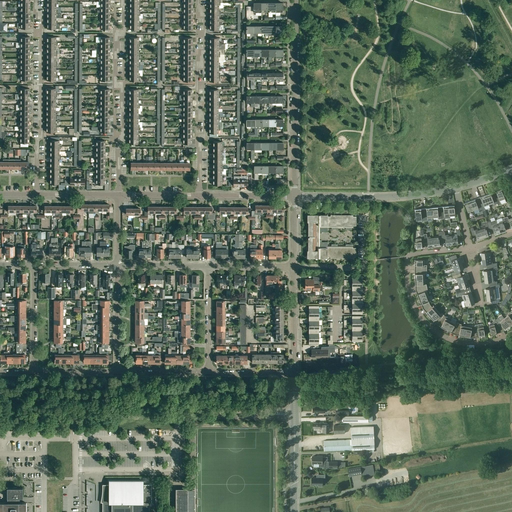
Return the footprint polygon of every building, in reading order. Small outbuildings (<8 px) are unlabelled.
[(7,23),(0,23),(0,30),(1,32),(7,32),(9,32),(9,30),(7,30),(7,23)] [(255,151),(255,149),(255,143),(247,143),(247,149),(251,149),(251,160),(255,160),(255,151)] [(498,197),(495,198),(497,204),(498,206),(501,204),(499,200),(505,198),(502,193),(504,192),(502,189),(501,189),(496,191),(498,197)] [(485,195),(489,204),(494,203),(495,205),(497,204),(495,198),(493,199),(490,193),(485,195)] [(482,203),(479,204),(482,210),(482,211),(485,210),(484,206),(489,204),(485,195),(480,197),(482,203)] [(482,210),(479,204),(477,205),(475,199),(470,201),(469,201),(473,210),(478,208),(479,211),(482,210)] [(468,212),(473,210),(469,201),(464,203),(468,212)] [(450,216),(448,206),(443,206),(444,212),(441,213),(441,219),(449,218),(449,216),(450,216)] [(205,219),(208,219),(215,219),(215,213),(212,213),(212,207),(205,207),(205,213),(205,219)] [(241,207),(241,213),(244,213),(244,215),(248,215),(248,216),(252,216),(252,211),(248,211),(248,207),(241,207)] [(427,214),(424,214),(425,221),(428,220),(427,218),(433,218),(432,207),(432,208),(426,208),(427,214)] [(432,207),(433,218),(438,217),(438,219),(441,219),(441,213),(438,213),(437,207),(432,208),(432,207)] [(425,221),(424,214),(421,215),(421,209),(415,209),(413,210),(414,213),(415,213),(416,219),(422,219),(422,221),(425,221)] [(308,236),(316,236),(318,236),(318,215),(314,215),(313,214),(313,213),(312,213),(311,213),(310,213),(309,214),(309,215),(309,218),(307,218),(307,222),(308,222),(308,227),(309,227),(309,231),(308,231),(308,236)] [(504,224),(506,224),(504,218),(502,219),(502,221),(499,222),(499,223),(497,224),(500,232),(506,230),(504,224)] [(487,221),(487,222),(489,229),(492,228),(494,234),(500,232),(497,224),(496,220),(490,222),(490,220),(487,221)] [(487,230),(489,229),(487,222),(484,223),(485,226),(482,228),(482,229),(480,230),(482,238),(489,236),(488,236),(487,230)] [(477,240),(482,238),(480,230),(478,230),(477,229),(474,230),(473,227),(470,228),(472,235),(475,234),(477,240)] [(457,234),(453,234),(453,235),(451,236),(452,245),(458,244),(457,238),(460,238),(460,229),(456,230),(457,234)] [(433,238),(434,247),(440,246),(439,240),(442,240),(442,233),(442,231),(438,232),(439,236),(435,236),(435,237),(433,238)] [(449,236),(449,235),(445,235),(445,233),(442,233),(442,240),(445,239),(446,245),(452,245),(451,236),(449,236)] [(428,247),(434,247),(433,238),(431,238),(431,237),(427,237),(427,234),(423,234),(424,235),(424,241),(427,241),(428,247),(427,247),(428,247)] [(421,242),(424,241),(424,235),(421,236),(421,238),(415,238),(416,245),(414,245),(415,248),(416,248),(416,249),(417,249),(417,248),(422,248),(421,242)] [(308,258),(318,258),(318,248),(318,238),(308,238),(308,242),(309,242),(309,246),(308,246),(308,251),(307,251),(307,255),(308,255),(308,258)] [(162,243),(162,246),(159,246),(159,249),(158,248),(158,257),(164,257),(164,249),(166,249),(166,243),(162,243)] [(129,246),(129,248),(126,248),(126,250),(126,257),(132,257),(132,250),(135,250),(135,244),(131,244),(129,246)] [(341,248),(341,257),(344,257),(344,258),(349,258),(349,248),(341,248)] [(481,253),(482,259),(490,258),(490,255),(491,255),(491,252),(494,251),(494,248),(486,249),(487,252),(481,253),(481,252),(481,253)] [(453,265),(462,263),(460,257),(460,258),(450,260),(451,264),(453,264),(453,265)] [(418,260),(418,258),(415,258),(415,260),(414,259),(414,260),(415,260),(414,269),(416,270),(427,269),(427,265),(425,265),(425,260),(418,260)] [(490,258),(482,259),(482,265),(483,265),(488,264),(489,267),(497,266),(497,263),(492,263),(492,260),(491,260),(490,258)] [(464,269),(462,263),(453,265),(454,268),(453,268),(454,272),(451,273),(452,276),(459,274),(458,271),(463,269),(464,269)] [(483,271),(484,277),(493,276),(492,274),(494,273),(493,270),(497,269),(497,266),(489,267),(489,270),(483,271)] [(416,270),(414,269),(415,279),(425,279),(425,274),(427,274),(427,269),(416,270)] [(110,288),(110,285),(110,282),(110,275),(104,274),(104,277),(100,277),(100,288),(110,288)] [(460,277),(459,274),(452,276),(453,279),(456,278),(457,281),(458,281),(459,283),(467,281),(465,274),(465,275),(460,277)] [(226,284),(226,283),(226,275),(217,275),(217,288),(220,288),(220,283),(223,283),(223,284),(223,285),(225,285),(226,284)] [(238,285),(239,285),(244,285),(244,277),(239,277),(239,275),(235,275),(235,277),(234,277),(234,285),(235,285),(235,287),(235,288),(237,288),(238,287),(238,285)] [(273,275),(273,284),(276,284),(276,291),(282,291),(282,281),(279,281),(279,275),(273,275)] [(313,276),(313,280),(305,279),(305,285),(322,285),(322,281),(319,281),(319,276),(313,276)] [(493,276),(484,277),(485,283),(491,282),(491,285),(497,284),(497,281),(495,281),(494,278),(493,278),(493,276)] [(415,285),(415,290),(417,289),(427,287),(426,284),(425,284),(425,279),(415,279),(415,280),(415,285)] [(455,289),(456,294),(465,291),(464,291),(463,288),(469,286),(469,287),(467,281),(459,283),(459,285),(458,286),(459,288),(455,289)] [(485,289),(486,295),(495,294),(495,292),(496,291),(495,288),(500,287),(499,284),(497,284),(491,285),(491,288),(486,289),(485,289)] [(419,299),(428,296),(426,291),(427,290),(428,290),(427,287),(417,289),(415,290),(419,299)] [(464,298),(464,300),(473,297),(471,292),(465,294),(464,291),(465,291),(456,294),(457,297),(461,295),(462,299),(464,298)] [(495,294),(486,295),(487,301),(493,300),(493,303),(500,302),(499,299),(497,300),(496,296),(495,296),(495,294)] [(423,309),(424,308),(430,305),(429,301),(430,301),(428,296),(419,299),(419,300),(419,299),(421,304),(423,309)] [(475,304),(473,297),(464,300),(465,303),(464,303),(465,307),(474,304),(475,304)] [(429,317),(437,310),(434,306),(432,307),(430,305),(424,308),(423,309),(430,316),(429,317)] [(437,310),(429,317),(430,317),(436,324),(437,323),(441,318),(444,315),(442,313),(441,314),(437,310)] [(445,330),(450,321),(446,318),(446,317),(444,315),(441,318),(437,323),(436,324),(445,329),(445,330)] [(498,325),(501,331),(501,332),(510,327),(504,318),(499,321),(497,323),(498,325)] [(455,323),(450,321),(445,330),(446,329),(454,334),(455,333),(458,323),(455,322),(455,323)] [(501,332),(501,331),(498,325),(497,323),(496,321),(493,323),(494,324),(488,325),(491,335),(492,335),(491,335),(497,334),(501,332)] [(455,333),(454,334),(464,336),(464,337),(466,326),(461,325),(461,324),(458,323),(455,333)] [(475,337),(475,338),(485,336),(483,327),(483,324),(475,325),(475,326),(475,337)] [(471,327),(466,326),(464,337),(465,337),(465,336),(475,338),(475,337),(475,326),(472,326),(471,327)] [(275,333),(275,339),(274,339),(274,341),(275,341),(279,341),(279,339),(283,339),(283,333),(275,333)] [(321,347),(322,349),(312,350),(312,358),(330,357),(330,353),(334,353),(334,349),(334,347),(328,347),(321,347)] [(277,354),(277,363),(283,363),(283,362),(286,362),(286,358),(283,358),(283,354),(280,354),(280,351),(277,351),(277,354)] [(183,355),(183,363),(189,363),(192,363),(192,359),(189,359),(189,354),(186,354),(186,355),(183,355)] [(323,406),(320,406),(317,406),(317,404),(313,403),(313,412),(320,412),(323,412),(323,408),(323,406)] [(313,423),(313,428),(320,428),(323,428),(323,433),(329,433),(329,425),(327,425),(327,423),(320,423),(313,423)] [(344,425),(334,425),(334,434),(344,433),(344,425)] [(351,427),(351,440),(324,441),(324,451),(352,450),(375,449),(374,426),(351,427)] [(327,457),(322,457),(322,456),(318,456),(312,456),(312,463),(316,463),(316,468),(324,468),(324,467),(329,467),(329,468),(337,468),(337,467),(341,468),(341,467),(344,467),(345,462),(342,462),(342,463),(337,462),(329,462),(327,462),(327,457)] [(362,477),(375,475),(373,464),(361,466),(362,474),(362,477)] [(349,476),(362,474),(361,466),(348,468),(349,476)] [(318,478),(316,478),(312,478),(312,485),(318,485),(318,487),(322,487),(322,485),(322,478),(325,478),(325,475),(318,475),(318,478)] [(101,500),(101,502),(101,503),(103,503),(102,511),(148,511),(149,505),(152,505),(152,485),(143,485),(143,481),(110,481),(109,485),(102,485),(103,488),(102,490),(102,492),(102,494),(102,496),(102,498),(101,500)] [(23,497),(23,487),(7,487),(7,503),(0,502),(0,511),(26,511),(26,503),(20,503),(20,497),(23,497)] [(187,511),(188,490),(188,489),(176,489),(175,511),(187,511)]
